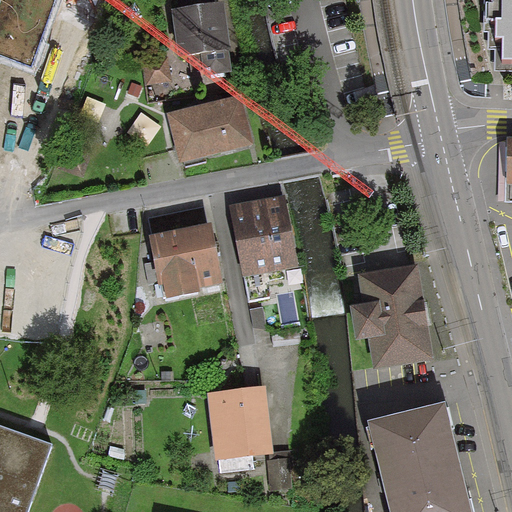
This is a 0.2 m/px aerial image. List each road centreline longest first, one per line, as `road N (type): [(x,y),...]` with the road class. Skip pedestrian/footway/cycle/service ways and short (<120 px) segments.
road 1 (residential): [(437,135),(0,224)]
road 2 (secondary): [(437,135),(511,442)]
road 3 (secondary): [(412,0),(437,135)]
